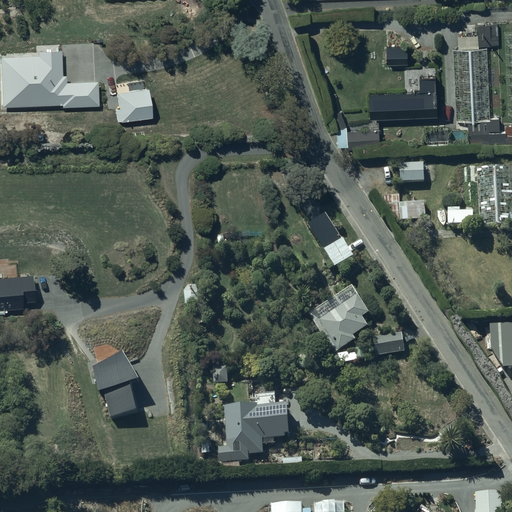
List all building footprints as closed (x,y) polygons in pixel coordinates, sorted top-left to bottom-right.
[(472,45),(488,45),(492,45),(491,44),(499,44),(498,22),(478,22),(478,34),(466,34),(466,40),(478,39),(478,41),(466,41),(466,45),(472,45)] [(488,47),(472,47),(453,47),(456,121),(468,121),(469,143),(511,141),(511,122),(506,123),(506,130),(490,130),(490,129),(500,129),(500,116),(491,117),(488,47)] [(436,75),(420,75),(420,89),(436,89),(436,75)] [(152,116),(147,86),(116,91),(118,107),(115,108),(117,121),(152,116)] [(437,115),(437,89),(370,91),(371,117),(437,115)] [(347,125),(341,110),(333,113),(339,128),(347,125)] [(428,142),(450,141),(449,125),(427,126),(428,142)] [(380,128),(348,129),(348,151),(380,150),(380,128)] [(424,182),(424,164),(400,165),(401,182),(407,182),(407,189),(420,189),(420,182),(424,182)] [(480,170),(477,170),(480,227),(511,225),(511,166),(480,168),(480,170)] [(400,195),(385,196),(385,221),(426,220),(425,203),(400,203),(400,195)] [(461,208),(448,208),(448,225),(474,225),(474,212),(461,212),(461,208)] [(343,238),(324,250),(335,268),(354,257),(343,238)] [(32,273),(0,275),(0,308),(23,307),(22,300),(34,299),(32,273)] [(185,290),(185,305),(199,304),(198,285),(188,286),(185,290)] [(318,308),(309,314),(335,354),(357,340),(354,337),(369,327),(363,318),(370,313),(353,286),(325,304),(321,299),(314,303),(318,308)] [(195,311),(196,325),(206,324),(205,310),(195,311)] [(403,333),(374,337),(377,356),(406,352),(403,333)] [(356,351),(338,354),(340,364),(358,361),(358,360),(367,358),(365,347),(356,349),(356,351)] [(214,367),(214,383),(228,383),(228,367),(214,367)] [(259,406),(259,405),(225,406),(227,447),(219,447),(220,463),(249,462),(249,455),(264,455),(264,439),(264,440),(264,445),(275,445),(275,439),(287,439),(286,437),(290,437),(289,405),(259,406)] [(503,511),(503,491),(475,492),(476,511),(503,511)] [(346,511),(346,502),(315,503),(315,511),(346,511)]
